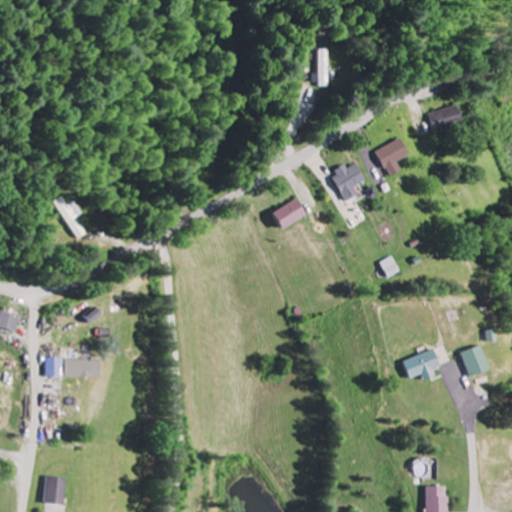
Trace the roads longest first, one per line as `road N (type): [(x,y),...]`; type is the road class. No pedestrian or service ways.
road 1 (residential): [(511,66),(403,96),(74,281),(43,291),(0,289)]
road 2 (residential): [(32,292),(32,439),(20,511)]
road 3 (residential): [(189,218),(182,115),(188,0)]
